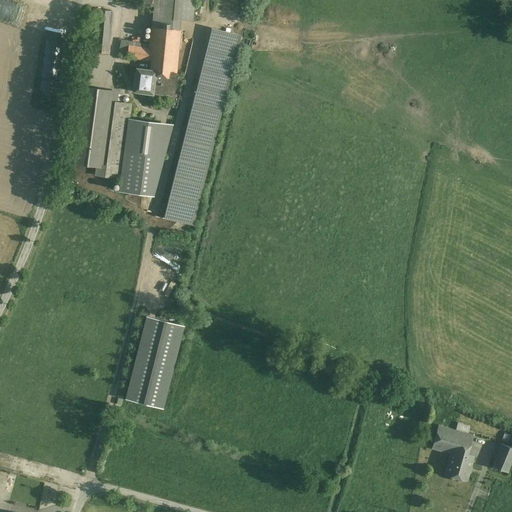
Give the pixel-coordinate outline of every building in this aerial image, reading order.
[(195,0),(125,0),(154,8),(151,71),(178,75),(181,21),(194,21),(195,0)] [(112,12),(95,10),(91,53),(109,54),(112,12)] [(225,43),(207,39),(200,70),(219,74),(225,43)] [(135,46),(128,45),(126,56),(151,60),(152,47),(135,44),(135,46)] [(178,76),(137,70),(133,95),(154,98),(154,94),(175,97),(178,76)] [(117,91),(74,85),(63,161),(103,167),(102,176),(117,178),(115,192),(157,198),(177,127),(126,120),(129,104),(116,102),(117,91)] [(196,90),(163,218),(194,226),(227,98),(196,90)] [(127,398),(162,407),(183,326),(147,317),(127,398)] [(475,435),(437,425),(431,448),(450,453),(444,474),(468,481),(474,458),(469,457),(475,435)] [(511,452),(500,448),(492,471),(507,476),(511,463),(511,452)]
